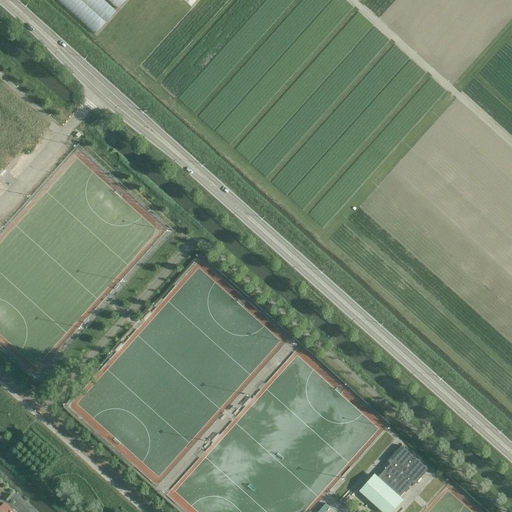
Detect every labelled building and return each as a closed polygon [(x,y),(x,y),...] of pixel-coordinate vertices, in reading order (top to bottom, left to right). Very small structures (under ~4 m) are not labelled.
[(106,0),(59,0),(96,32),(117,9),(106,0)] [(0,124),(8,114),(0,107),(0,124)] [(28,149),(36,140),(28,133),(20,143),(28,149)] [(414,485),(428,469),(402,446),(388,461),(390,463),(378,478),(375,476),(361,491),(384,511),(390,511),(402,499),(399,497),(412,483),(414,485)] [(17,511),(14,509),(13,510),(5,503),(0,508),(0,511),(17,511)]
